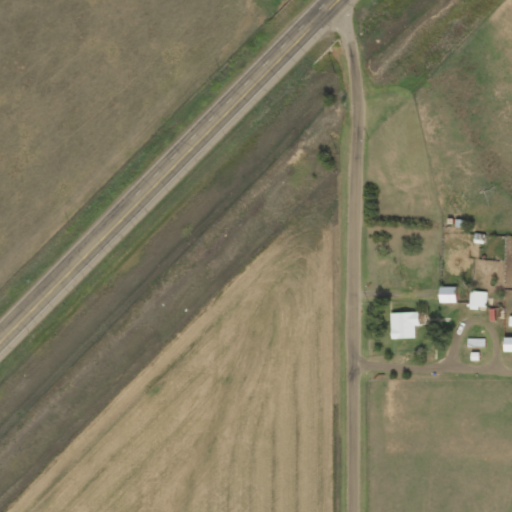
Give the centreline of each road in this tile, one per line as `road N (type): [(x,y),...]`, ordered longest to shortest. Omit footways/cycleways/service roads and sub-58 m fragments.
road 1 (residential): [(358,511),(359,90),(347,0)]
road 2 (primary): [(0,342),(341,0)]
